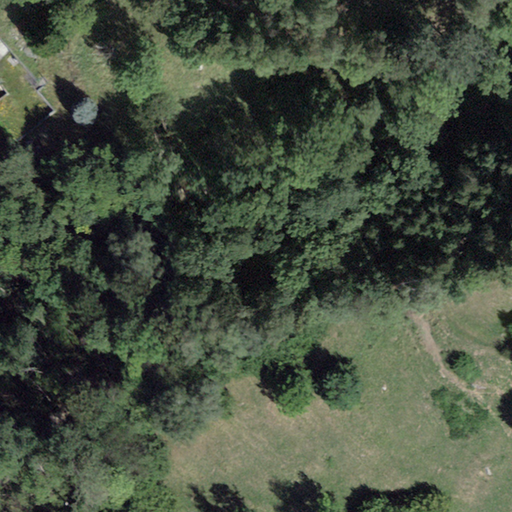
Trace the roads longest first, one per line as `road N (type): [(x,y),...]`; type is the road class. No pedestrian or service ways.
road 1 (track): [(169,0),(184,16),(230,31),(353,26),(408,44),(511,15)]
road 2 (track): [(511,84),(453,271),(450,323),(495,359)]
